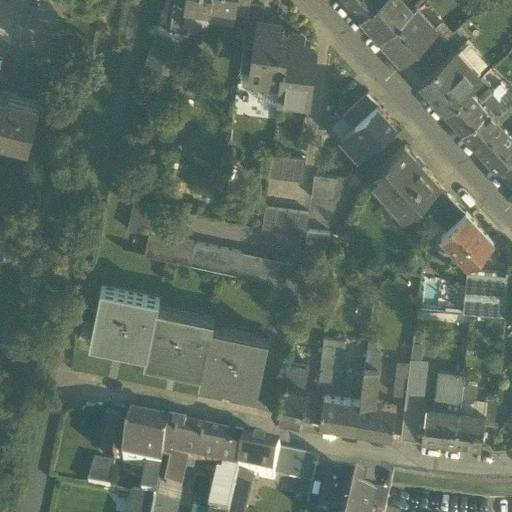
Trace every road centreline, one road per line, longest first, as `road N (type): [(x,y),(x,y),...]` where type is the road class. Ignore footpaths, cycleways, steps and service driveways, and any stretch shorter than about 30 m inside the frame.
road 1 (residential): [(60,383),(387,459),(511,468)]
road 2 (residential): [(320,0),(511,211)]
